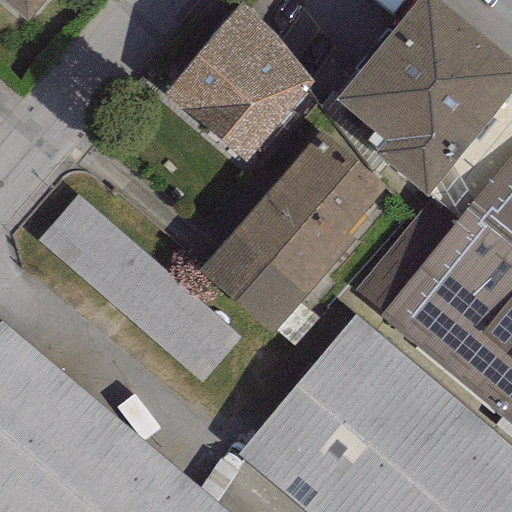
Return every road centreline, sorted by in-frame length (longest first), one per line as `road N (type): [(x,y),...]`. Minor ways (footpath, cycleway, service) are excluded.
road 1 (unknown): [(0,265),(290,511)]
road 2 (unclassified): [(167,0),(0,189)]
